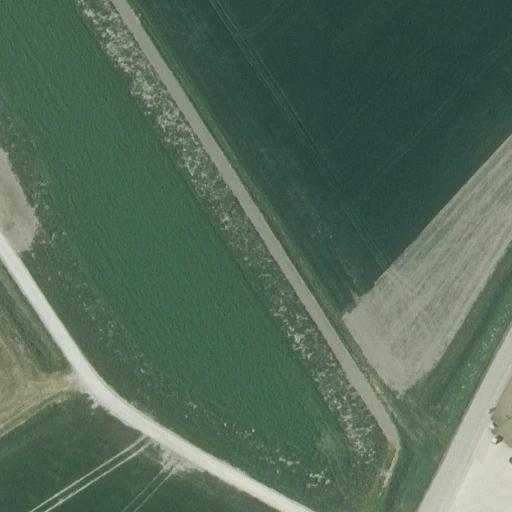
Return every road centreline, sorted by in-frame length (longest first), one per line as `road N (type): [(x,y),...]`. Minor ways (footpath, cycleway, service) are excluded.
road 1 (track): [(297,511),(115,405),(87,376),(0,243)]
road 2 (tertiary): [(431,511),(511,350)]
